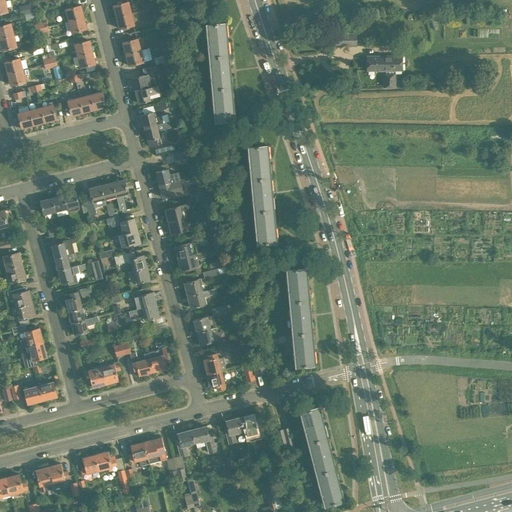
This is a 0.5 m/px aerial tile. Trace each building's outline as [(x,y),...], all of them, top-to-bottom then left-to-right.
[(116,17),(131,13),(128,2),(113,5),(116,17)] [(32,5),(20,8),(21,14),(33,11),(32,5)] [(68,21),(83,17),(80,6),(66,10),(68,21)] [(34,12),(25,14),(26,20),(36,18),(34,12)] [(131,13),(116,17),(119,29),(134,25),(131,13)] [(83,17),(68,21),(71,32),(86,29),(83,17)] [(0,38),(13,35),(10,23),(0,25),(0,38)] [(211,56),(229,54),(226,23),(208,24),(211,56)] [(16,47),(13,35),(0,38),(0,43),(2,50),(16,47)] [(333,35),(333,45),(357,45),(357,35),(333,35)] [(126,54),(140,50),(137,39),(123,42),(126,54)] [(77,56),(92,52),(89,40),(74,44),(77,56)] [(143,62),(140,50),(126,54),(129,65),(143,62)] [(95,64),(92,52),(77,56),(80,67),(95,64)] [(232,87),(229,54),(211,56),(213,89),(232,87)] [(368,71),(403,70),(403,57),(368,57),(368,71)] [(8,73),(22,70),(19,58),(5,62),(8,73)] [(143,74),(144,75),(132,78),(135,91),(147,88),(156,85),(152,72),(155,71),(154,66),(145,68),(146,73),(143,74)] [(22,70),(8,73),(11,85),(25,82),(22,70)] [(396,74),(385,75),(385,88),(396,87),(396,74)] [(147,88),(135,91),(138,103),(150,100),(149,95),(158,93),(157,85),(156,85),(147,88)] [(171,102),(183,99),(179,85),(174,86),(176,93),(169,95),(171,102)] [(232,87),(213,89),(216,121),(235,119),(232,87)] [(14,100),(23,98),(21,91),(13,93),(14,100)] [(102,91),(90,94),(94,109),(106,106),(102,91)] [(90,94),(79,97),(83,112),(94,109),(90,94)] [(83,112),(79,97),(67,100),(71,115),(83,112)] [(164,103),(152,106),(157,114),(164,112),(163,109),(165,109),(164,103)] [(52,104),(41,107),(44,122),(56,119),(52,104)] [(41,107),(29,110),(33,125),(44,122),(41,107)] [(29,110),(18,113),(21,128),(33,125),(29,110)] [(145,114),(141,115),(144,127),(156,124),(163,123),(164,123),(162,117),(155,119),(153,112),(145,114)] [(164,123),(163,123),(165,129),(171,128),(169,121),(164,123)] [(158,131),(165,129),(163,123),(156,124),(144,127),(149,146),(161,143),(158,131)] [(191,141),(201,139),(197,123),(187,126),(191,141)] [(174,145),(162,148),(163,153),(175,150),(174,145)] [(252,179),(271,177),(268,145),(250,146),(252,179)] [(194,146),(172,152),(175,160),(185,157),(186,160),(197,157),(194,146)] [(178,172),(169,175),(168,169),(156,172),(159,185),(171,182),(176,180),(179,179),(178,172)] [(271,177),(252,179),(255,211),(273,209),(271,177)] [(124,179),(112,182),(116,196),(119,211),(125,209),(122,195),(128,193),(124,179)] [(171,182),(159,185),(162,198),(183,192),(179,179),(176,180),(171,182)] [(116,196),(112,182),(101,185),(104,199),(116,196)] [(93,202),(86,205),(88,212),(89,216),(96,214),(95,207),(106,204),(104,199),(101,185),(89,188),(93,202)] [(194,196),(206,192),(205,185),(189,189),(190,197),(194,196)] [(63,195),(67,209),(68,213),(79,210),(78,206),(79,206),(75,192),(63,195)] [(208,198),(206,192),(194,196),(195,201),(208,198)] [(67,209),(63,195),(52,198),(55,212),(67,209)] [(55,212),(52,198),(40,201),(44,215),(55,212)] [(188,203),(179,205),(165,209),(168,222),(182,218),(187,217),(185,210),(189,209),(188,203)] [(109,218),(118,216),(117,212),(112,213),(110,204),(106,205),(109,218)] [(273,209),(255,211),(258,243),(276,242),(273,209)] [(112,227),(118,225),(118,216),(106,219),(108,225),(111,224),(112,227)] [(123,234),(137,231),(134,218),(120,222),(123,234)] [(186,231),(182,218),(168,222),(171,234),(186,231)] [(61,234),(59,228),(48,230),(49,237),(61,234)] [(216,229),(193,235),(195,241),(217,236),(216,229)] [(137,231),(123,234),(114,237),(116,242),(120,241),(122,248),(140,243),(137,231)] [(58,244),(51,246),(55,258),(74,253),(72,243),(76,242),(75,238),(77,237),(76,233),(64,236),(65,241),(66,243),(64,244),(63,243),(59,244),(59,243),(58,244)] [(0,248),(0,250),(12,247),(10,240),(0,242),(0,248)] [(192,241),(189,242),(174,246),(178,258),(197,253),(194,243),(192,241)] [(100,259),(115,256),(113,249),(99,253),(100,259)] [(74,253),(55,258),(58,271),(70,268),(68,262),(73,260),(73,258),(85,255),(84,251),(74,253)] [(134,251),(114,256),(116,264),(127,262),(131,263),(133,271),(147,268),(143,255),(135,257),(134,251)] [(6,269),(22,265),(18,252),(3,256),(6,269)] [(197,253),(178,258),(181,271),(199,266),(197,260),(205,258),(204,252),(197,253)] [(96,280),(103,279),(98,260),(91,262),(96,280)] [(202,272),(216,268),(225,266),(224,260),(209,263),(211,269),(202,271),(202,272)] [(83,264),(70,268),(58,271),(61,283),(68,281),(69,285),(77,283),(75,274),(79,272),(79,271),(84,268),(83,264)] [(22,265),(6,269),(10,282),(25,278),(22,265)] [(290,301),(309,300),(306,267),(287,269),(290,301)] [(147,268),(133,271),(127,273),(130,285),(150,280),(147,268)] [(218,274),(216,268),(202,272),(204,278),(218,274)] [(201,292),(199,283),(202,282),(201,278),(197,279),(184,283),(187,296),(201,292)] [(28,290),(24,291),(23,287),(8,291),(9,296),(13,295),(16,307),(31,303),(28,290)] [(78,290),(82,299),(89,297),(89,293),(91,292),(90,287),(78,290)] [(201,292),(187,296),(190,308),(204,304),(207,304),(205,297),(208,296),(217,294),(216,288),(201,292)] [(153,292),(146,293),(145,289),(132,292),(136,310),(156,305),(153,292)] [(65,300),(68,312),(82,308),(79,296),(77,292),(64,295),(65,300)] [(312,332),(309,300),(290,301),(293,334),(312,332)] [(16,307),(11,308),(13,314),(18,312),(19,319),(25,318),(27,318),(35,316),(31,303),(16,307)] [(234,303),(212,309),(213,315),(227,311),(236,308),(234,303)] [(156,305),(136,310),(128,312),(130,317),(138,315),(138,317),(144,315),(145,321),(159,317),(156,305)] [(82,308),(68,312),(71,323),(85,320),(82,308)] [(197,332),(216,327),(213,317),(210,315),(193,319),(197,332)] [(85,320),(71,323),(74,335),(88,332),(86,326),(94,324),(94,322),(98,321),(97,317),(85,320)] [(25,331),(26,331),(24,325),(12,328),(14,334),(25,332),(25,331)] [(109,334),(117,332),(116,325),(107,327),(109,334)] [(144,334),(156,331),(155,325),(142,328),(144,334)] [(216,327),(197,332),(200,345),(219,340),(216,327)] [(25,332),(26,338),(22,339),(21,341),(23,348),(43,342),(39,328),(26,331),(25,331),(25,332)] [(312,332),(293,334),(296,366),(315,365),(312,332)] [(94,339),(81,342),(82,349),(96,345),(94,339)] [(43,342),(23,348),(22,348),(21,350),(23,358),(25,357),(26,362),(24,362),(26,368),(38,365),(37,359),(47,357),(43,342)] [(121,343),(121,345),(124,355),(129,353),(126,342),(121,343)] [(124,355),(121,345),(113,346),(116,357),(124,355)] [(166,369),(165,363),(168,362),(165,348),(147,352),(148,354),(149,358),(152,372),(166,369)] [(208,355),(209,358),(204,360),(207,374),(221,370),(226,369),(225,364),(226,364),(224,357),(218,359),(217,356),(216,353),(208,355)] [(135,363),(132,363),(133,371),(137,370),(138,376),(152,372),(149,358),(148,354),(144,355),(145,359),(135,362),(135,363)] [(113,364),(101,368),(105,384),(118,381),(116,371),(120,370),(118,361),(112,363),(113,364)] [(264,361),(258,362),(261,374),(267,372),(264,361)] [(261,374),(258,362),(252,364),(255,375),(261,374)] [(249,365),(243,366),(246,378),(248,383),(254,381),(252,376),(249,365)] [(88,371),(83,373),(85,379),(89,378),(92,388),(105,384),(101,368),(88,371)] [(221,370),(207,374),(210,388),(216,386),(217,389),(225,388),(224,384),(221,370)] [(38,386),(42,400),(57,397),(53,382),(38,386)] [(18,385),(11,386),(14,399),(21,397),(18,385)] [(28,389),(24,390),(28,404),(42,400),(38,386),(28,389)] [(9,388),(3,389),(6,401),(12,400),(9,388)] [(309,442),(327,437),(318,406),(300,410),(309,442)] [(254,413),(240,417),(243,429),(249,427),(249,429),(254,427),(256,436),(263,434),(260,422),(257,423),(254,413)] [(226,420),(228,430),(226,431),(229,443),(236,441),(233,433),(238,431),(238,430),(243,429),(240,417),(226,420)] [(206,425),(192,429),(195,441),(196,447),(207,444),(209,453),(216,451),(212,434),(208,435),(206,425)] [(288,428),(282,429),(287,447),(293,445),(288,428)] [(177,433),(180,442),(177,443),(180,455),(187,454),(185,445),(190,444),(190,442),(195,441),(192,429),(177,433)] [(282,429),(276,431),(277,434),(274,434),(278,449),(287,447),(282,429)] [(161,437),(144,441),(149,463),(167,458),(161,437)] [(327,437),(309,442),(317,473),(335,469),(327,437)] [(130,445),(133,454),(128,455),(130,461),(134,460),(134,461),(139,460),(140,465),(149,463),(144,441),(130,445)] [(268,458),(275,456),(271,443),(265,444),(268,458)] [(108,451),(95,454),(99,470),(112,467),(112,466),(117,465),(115,458),(111,460),(108,451)] [(83,457),(85,466),(81,467),(82,474),(87,472),(87,473),(99,470),(95,454),(83,457)] [(228,469),(235,467),(232,456),(225,457),(228,469)] [(61,463),(49,466),(53,482),(54,488),(54,486),(66,483),(65,478),(70,477),(68,471),(64,472),(61,463)] [(49,466),(36,469),(40,485),(41,485),(42,491),(54,488),(53,482),(49,466)] [(131,468),(125,469),(128,479),(128,481),(134,479),(131,468)] [(176,470),(179,482),(186,480),(183,468),(176,470)] [(127,479),(125,469),(118,471),(121,481),(127,479)] [(343,500),(335,469),(317,473),(325,505),(343,500)] [(179,482),(176,470),(169,472),(172,483),(179,482)] [(20,474),(7,477),(11,494),(24,490),(24,489),(28,488),(27,482),(22,483),(20,474)] [(0,478),(0,496),(11,494),(7,477),(0,478)] [(80,494),(76,482),(70,484),(73,496),(80,494)] [(242,494),(239,482),(232,483),(235,496),(242,494)] [(191,494),(194,506),(200,504),(197,492),(191,494)] [(269,506),(257,509),(257,511),(274,511),(275,510),(277,510),(277,509),(276,507),(282,505),(279,494),(273,495),(272,492),(266,494),(269,506)] [(194,506),(191,494),(184,496),(187,508),(194,506)] [(296,499),(289,501),(291,511),(296,511),(299,511),(296,499)] [(39,511),(37,502),(30,504),(32,511),(39,511)]
